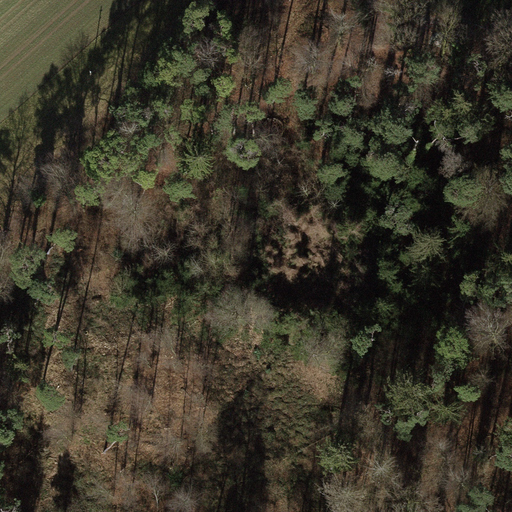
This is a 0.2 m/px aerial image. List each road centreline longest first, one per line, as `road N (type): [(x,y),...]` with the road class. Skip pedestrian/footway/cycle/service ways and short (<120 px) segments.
road 1 (track): [(0,183),(34,141),(198,0)]
road 2 (track): [(353,0),(511,51)]
